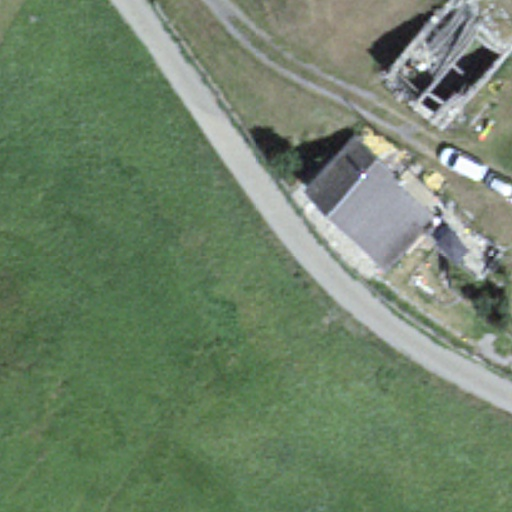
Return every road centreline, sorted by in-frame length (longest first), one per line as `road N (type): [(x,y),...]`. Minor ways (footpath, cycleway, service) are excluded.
road 1 (track): [(511,399),(391,339),(265,216),(124,0)]
road 2 (track): [(210,0),(314,89),(411,139)]
